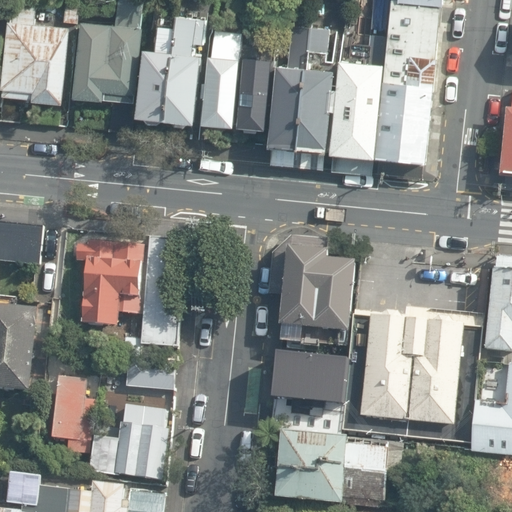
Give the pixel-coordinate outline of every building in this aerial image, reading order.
[(12,0),(1,121),(21,123),(24,100),(64,104),(71,28),(36,25),(38,0),(12,0)] [(111,131),(133,134),(136,102),(134,102),(135,96),(138,96),(144,28),(142,28),(144,2),(124,0),(118,0),(116,26),(82,22),(74,100),(105,103),(105,100),(114,101),(111,131)] [(82,4),(67,3),(66,23),(81,24),(82,4)] [(178,16),(177,30),(169,120),(171,121),(176,127),(188,128),(193,124),(196,125),(203,56),(195,55),(197,44),(205,45),(208,21),(178,16)] [(271,166),(299,168),(313,29),(292,27),(288,66),(278,65),(272,131),(271,148),(273,148),(271,166)] [(169,120),(177,30),(161,28),(159,52),(146,50),(139,118),(144,118),(149,125),(159,125),(164,120),(169,120)] [(313,29),(299,168),(325,170),(327,153),(329,154),(336,72),(328,71),(332,30),(313,29)] [(215,131),(224,132),(230,127),(236,127),(243,59),(241,59),(243,34),(214,31),(210,83),(205,83),(204,98),(208,98),(205,125),(209,125),(215,131)] [(334,172),(374,176),(375,160),(378,160),(387,64),(385,64),(387,38),(373,36),(370,63),(342,61),(333,155),(335,155),(334,172)] [(380,158),(429,163),(440,58),(438,58),(439,43),(422,41),(421,49),(412,48),(409,83),(387,81),(380,158)] [(243,59),(236,127),(272,131),(278,65),(279,57),(243,53),(243,59)] [(511,105),(509,105),(503,174),(507,175),(506,189),(511,189),(511,105)] [(0,260),(42,265),(46,226),(0,221),(0,260)] [(283,344),(304,346),(306,329),(352,333),(358,263),(331,260),(332,252),(328,252),(330,239),(292,235),(292,238),(273,254),(270,295),(285,296),(283,344)] [(126,356),(143,357),(144,346),(180,348),(188,240),(151,237),(143,340),(127,339),(126,356)] [(84,324),(120,326),(121,313),(142,315),(146,244),(103,242),(102,261),(88,260),(84,324)] [(511,255),(498,254),(496,268),(511,269),(511,255)] [(488,349),(511,351),(511,269),(496,268),(488,349)] [(0,388),(32,392),(41,310),(0,305),(0,388)] [(346,433),(469,445),(487,314),(408,307),(406,318),(402,313),(391,312),(387,315),(357,312),(346,433)] [(97,398),(120,401),(126,356),(108,354),(107,362),(102,362),(97,398)] [(274,354),(270,399),(339,404),(342,358),(274,354)] [(131,359),(129,387),(176,391),(179,363),(131,359)] [(473,450),(511,454),(511,362),(510,362),(507,392),(500,392),(499,401),(479,399),(473,450)] [(163,481),(170,430),(165,429),(168,410),(124,404),(120,439),(95,436),(99,402),(90,401),(92,380),(60,375),(51,438),(69,440),(67,454),(91,457),(89,471),(163,481)] [(273,402),(271,427),(335,432),(337,406),(273,402)] [(323,467),(388,474),(402,475),(402,471),(407,472),(408,463),(403,463),(405,445),(285,433),(283,456),(279,455),(277,470),(282,471),(322,475),(323,467)] [(384,509),(388,474),(323,467),(322,475),(282,471),(279,498),(384,509)] [(164,511),(167,495),(128,491),(128,486),(95,482),(94,492),(42,487),(43,476),(12,473),(9,503),(23,505),(22,510),(0,507),(0,511),(164,511)]
